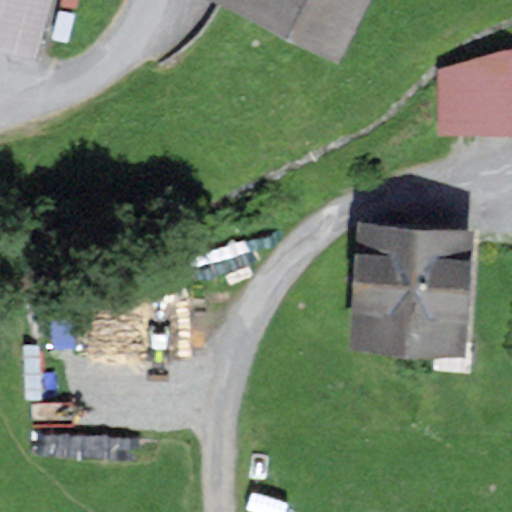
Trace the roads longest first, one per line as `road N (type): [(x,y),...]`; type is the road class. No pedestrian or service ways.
road 1 (residential): [(221,511),(227,372),(285,267),(379,199),(511,158)]
road 2 (residential): [(147,0),(116,54),(54,94),(0,114)]
